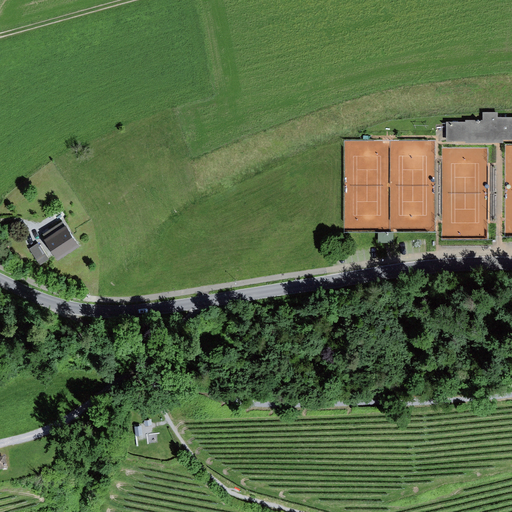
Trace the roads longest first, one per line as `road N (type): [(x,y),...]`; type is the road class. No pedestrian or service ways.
road 1 (tertiary): [(511,266),(409,271),(110,312),(52,302),(0,279)]
road 2 (track): [(198,301),(72,417),(0,443)]
road 3 (track): [(0,37),(138,0)]
